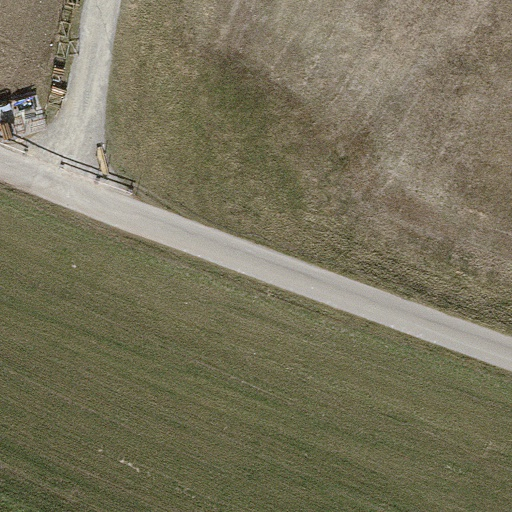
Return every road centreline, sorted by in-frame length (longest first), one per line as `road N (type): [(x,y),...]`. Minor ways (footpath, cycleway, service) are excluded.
road 1 (residential): [(511,360),(68,198)]
road 2 (track): [(104,0),(68,198),(0,166)]
